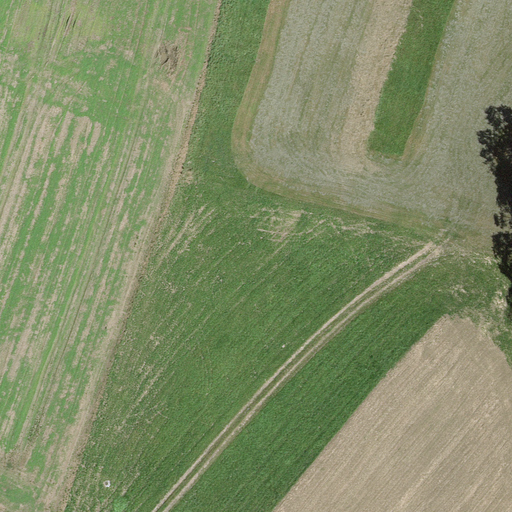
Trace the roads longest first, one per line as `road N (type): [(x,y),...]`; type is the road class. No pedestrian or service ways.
road 1 (motorway): [(511,147),(288,511)]
road 2 (track): [(158,511),(365,298),(446,249)]
road 3 (motorway): [(435,511),(511,387)]
